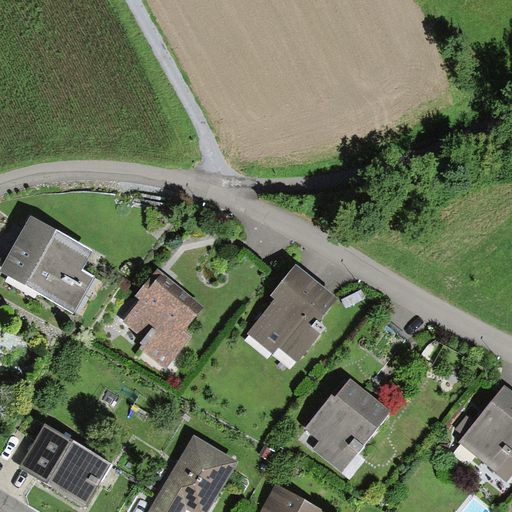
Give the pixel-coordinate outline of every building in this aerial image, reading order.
[(90,248),(28,214),(0,265),(0,269),(73,309),(92,274),(80,267),(90,248)] [(272,296),(243,334),(269,354),(276,346),(294,360),(322,324),(315,319),(334,294),(292,261),(268,292),(272,296)] [(201,303),(157,271),(146,286),(142,283),(134,294),(139,298),(121,323),(140,337),(133,347),(163,368),(187,334),(181,330),(201,303)] [(386,410),(345,379),(335,393),(331,390),(301,430),(314,439),(308,447),(347,476),(361,457),(354,452),(386,410)] [(511,391),(504,385),(457,441),(504,480),(511,470),(511,391)] [(109,463),(42,423),(16,466),(83,506),(109,463)] [(205,511),(235,460),(190,434),(145,511),(181,511),(184,508),(190,511),(205,511)] [(255,511),(326,511),(271,483),(255,511)]
